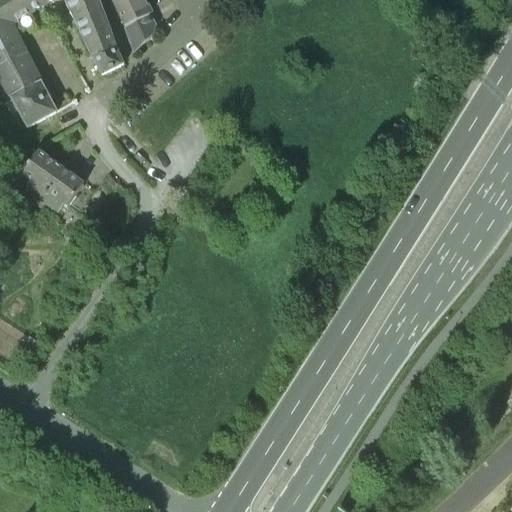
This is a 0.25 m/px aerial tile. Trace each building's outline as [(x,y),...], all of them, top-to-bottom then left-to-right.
[(0,0),(0,81),(10,98),(38,81),(32,70),(26,53),(10,25),(36,10),(50,0),(0,0)] [(62,0),(101,76),(123,66),(96,0),(62,0)] [(111,0),(124,27),(148,15),(140,0),(111,0)] [(124,27),(133,54),(152,35),(154,28),(148,15),(124,27)] [(55,113),(38,81),(10,98),(27,128),(55,113)] [(67,207),(83,186),(37,152),(27,165),(21,174),(63,204),(67,207)] [(58,212),(63,204),(21,174),(27,165),(18,158),(6,175),(40,201),(41,199),(58,212)] [(127,192),(108,176),(99,186),(118,202),(127,192)]
